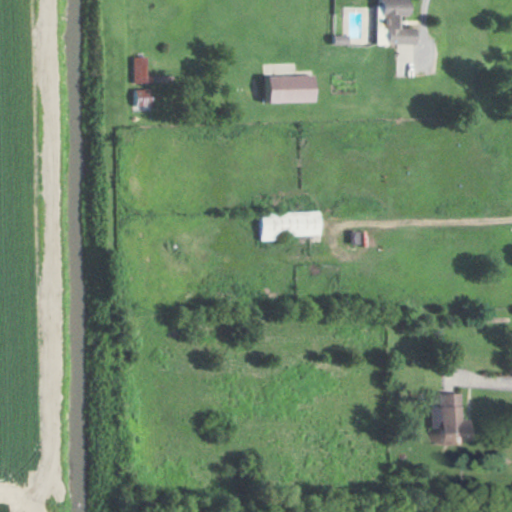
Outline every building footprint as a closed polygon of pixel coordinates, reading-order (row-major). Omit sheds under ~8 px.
[(132,58),(133,84),(149,84),(148,57),(132,58)] [(269,103),(316,102),(316,76),(268,77),(269,103)] [(132,107),(152,107),(152,90),(132,90),(132,107)] [(261,238),(321,237),(320,212),(261,213),(261,238)] [(460,394),(436,394),(436,407),(429,407),(429,431),(440,431),(440,446),(470,446),(470,421),(460,421),(460,394)]
